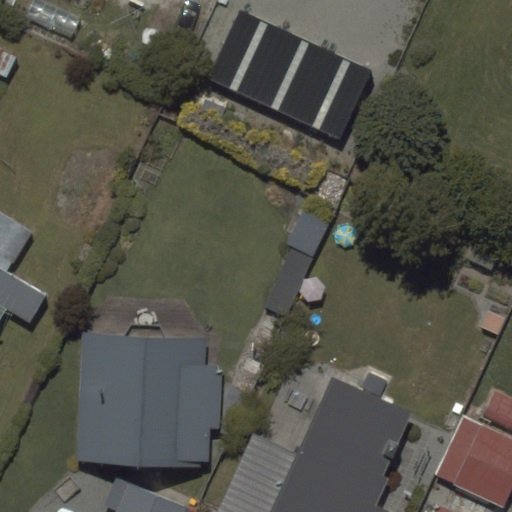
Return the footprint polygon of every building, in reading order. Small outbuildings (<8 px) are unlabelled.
[(20,51),(0,40),(0,82),(4,84),(20,51)] [(0,322),(6,315),(29,333),(56,297),(15,266),(36,237),(1,211),(0,213),(0,322)] [(245,390),(204,390),(204,344),(82,343),(81,465),(119,499),(113,511),(189,511),(203,482),(204,432),(245,432),(245,390)] [(511,360),(499,354),(471,409),(511,430),(511,360)] [(300,456),(256,435),(219,511),(397,511),(377,503),(416,421),(334,383),(300,456)] [(499,511),(511,486),(511,442),(461,418),(428,487),(480,511),(499,511)]
